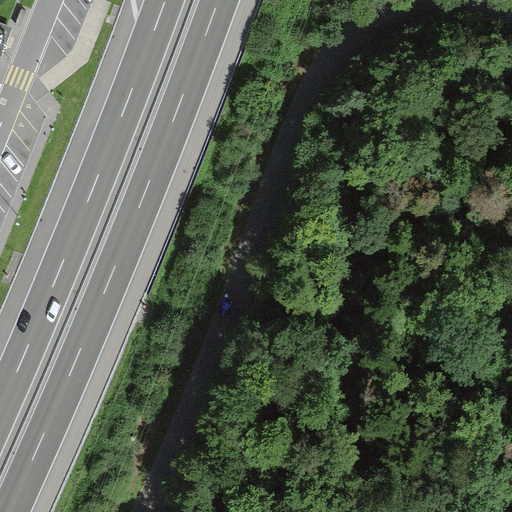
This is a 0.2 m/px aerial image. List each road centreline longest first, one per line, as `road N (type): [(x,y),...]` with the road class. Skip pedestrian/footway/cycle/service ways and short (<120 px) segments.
road 1 (unclassified): [(458,0),(397,1),(351,23),(320,58),(285,126),(143,511)]
road 2 (motorway): [(9,511),(219,0)]
road 3 (motorway): [(165,0),(0,411)]
